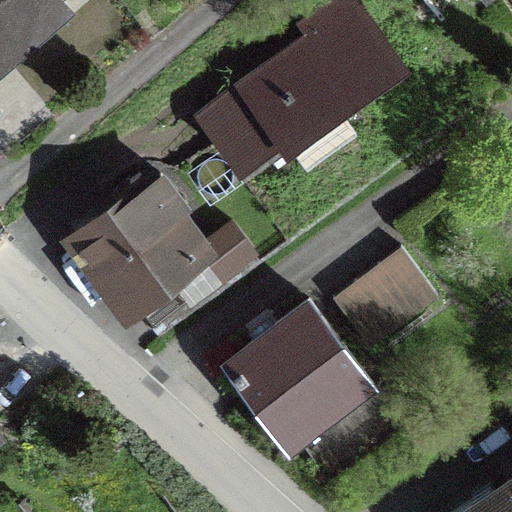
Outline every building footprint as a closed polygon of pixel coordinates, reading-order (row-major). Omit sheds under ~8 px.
[(0,0),(0,62),(61,10),(52,0),(0,0)] [(390,69),(340,4),(197,112),(247,177),(390,69)] [(223,270),(160,182),(81,238),(145,327),(223,270)] [(335,301),(371,351),(438,303),(402,253),(335,301)] [(287,447),(364,392),(305,311),(228,366),(287,447)] [(511,511),(511,477),(454,511),(511,511)]
